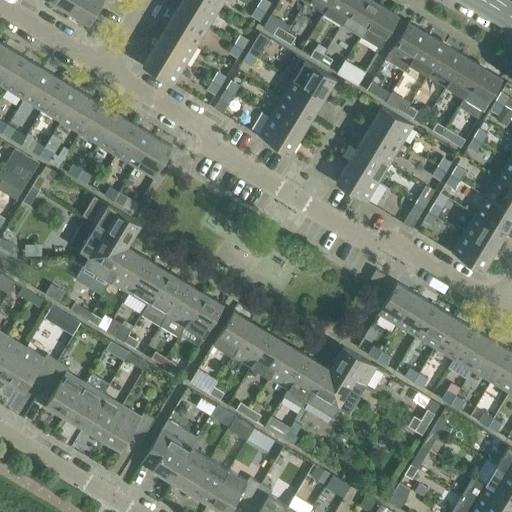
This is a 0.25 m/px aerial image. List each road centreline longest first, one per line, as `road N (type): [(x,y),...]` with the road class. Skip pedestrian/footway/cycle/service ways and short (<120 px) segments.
road 1 (residential): [(105,68),(200,126),(215,149),(371,245),(403,247),(498,306)]
road 2 (residential): [(137,511),(0,428)]
road 3 (residential): [(0,5),(105,68)]
